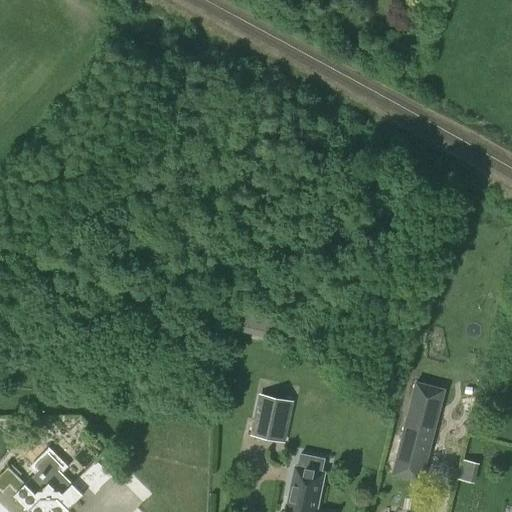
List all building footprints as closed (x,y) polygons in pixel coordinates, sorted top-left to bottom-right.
[(276,340),(278,317),(246,314),(244,337),(276,340)] [(424,467),(444,390),(414,382),(395,460),(424,467)] [(285,442),(294,401),(259,394),(250,435),(285,442)] [(72,484),(62,474),(68,467),(48,447),(29,467),(35,473),(25,484),(8,467),(0,474),(0,489),(2,492),(10,485),(17,492),(14,495),(28,509),(27,510),(29,511),(67,511),(69,510),(68,509),(83,495),(80,492),(88,485),(96,493),(112,477),(95,460),(72,484)] [(459,477),(476,480),(479,461),(462,458),(459,477)] [(285,505),(283,511),(319,511),(316,511),(324,473),(295,467),(287,505),(285,505)]
